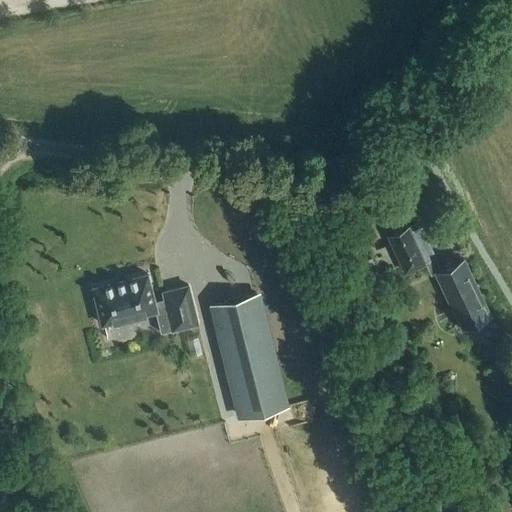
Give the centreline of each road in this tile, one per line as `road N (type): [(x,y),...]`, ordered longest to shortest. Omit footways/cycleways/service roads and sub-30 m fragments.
road 1 (unclassified): [(408,122),(379,147),(309,175),(0,142)]
road 2 (unclassified): [(408,122),(511,2)]
road 3 (unclassified): [(60,511),(0,378)]
